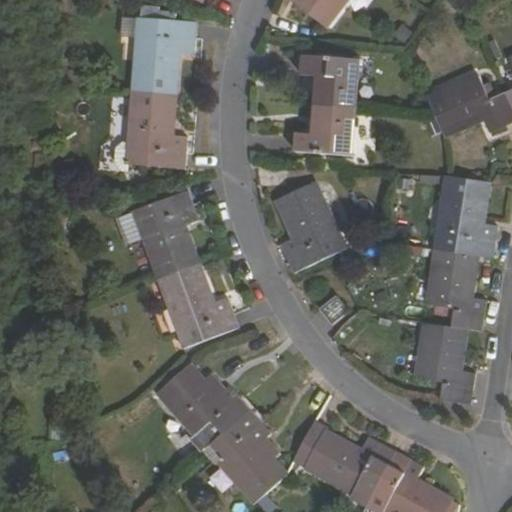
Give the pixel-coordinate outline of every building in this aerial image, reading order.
[(297,0),(295,4),(326,28),(347,0),(297,0)] [(134,93),(173,96),(176,55),(192,56),(195,24),(140,19),(134,93)] [(333,108),(377,112),(380,63),(322,58),(320,77),(336,78),(333,108)] [(511,106),(506,94),(489,101),(479,77),(427,100),(435,116),(444,136),(482,120),(489,134),(503,128),(511,123),(511,106)] [(129,166),(184,170),(186,138),(170,137),(173,96),(134,93),(129,166)] [(333,108),(331,138),(316,137),(314,155),(373,161),(377,112),(333,108)] [(483,228),(489,186),(448,181),(438,255),(478,260),(494,263),(499,230),(483,228)] [(292,273),(343,251),(313,184),(276,200),(293,238),(279,244),(292,273)] [(182,224),(197,219),(186,189),(133,208),(159,278),(197,263),(182,224)] [(431,310),(456,314),(454,330),(468,333),(484,335),(488,304),(472,302),(478,260),(438,255),(431,310)] [(185,345),(238,326),(227,297),(211,302),(197,263),(159,278),(185,345)] [(339,320),(353,309),(342,295),(328,306),(339,320)] [(421,381),(446,384),(444,402),(474,406),(478,375),(462,373),(468,333),(454,330),(429,327),(421,381)] [(229,387),(228,388),(224,391),(211,377),(204,383),(202,380),(189,366),(159,392),(196,434),(216,417),(228,431),(250,411),(229,387)] [(228,388),(212,371),(202,380),(204,383),(211,377),(224,391),(228,388)] [(228,431),(240,444),(220,461),(256,502),(285,476),(272,460),(279,453),(267,439),(272,436),(250,411),(228,431)] [(322,432),(324,429),(314,424),(293,463),(368,503),(394,453),(367,439),(360,453),(322,432)] [(368,503),(385,511),(446,511),(452,502),(415,482),(423,468),(394,453),(368,503)]
